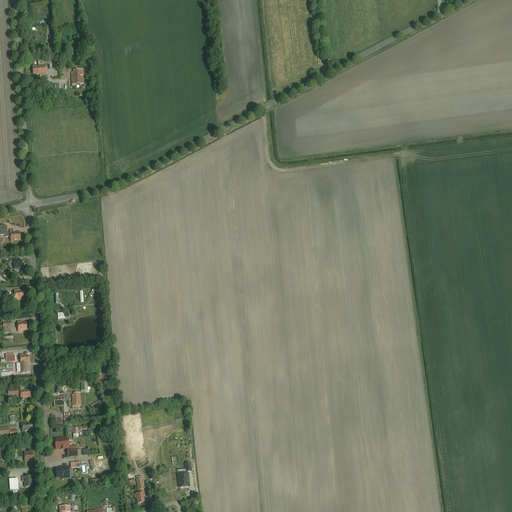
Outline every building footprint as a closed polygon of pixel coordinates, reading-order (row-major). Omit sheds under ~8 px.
[(45,67),(32,68),(33,77),(45,76),(45,67)] [(83,76),(83,71),(72,71),(72,73),(71,73),(71,85),(82,85),(82,76),(83,76)] [(0,235),(7,235),(7,237),(11,236),(10,233),(9,233),(9,226),(0,226),(0,235)] [(11,233),(10,233),(11,236),(11,242),(16,241),(16,240),(23,240),(22,232),(15,233),(11,233)] [(24,261),(15,262),(15,269),(25,268),(24,261)] [(23,321),(19,322),(19,332),(26,331),(25,330),(29,330),(29,322),(23,323),(23,321)] [(25,354),(21,355),(23,373),(31,373),(30,355),(26,356),(25,354)] [(20,390),(9,391),(10,398),(15,398),(14,396),(20,396),(20,390)] [(22,391),(21,391),(22,399),(26,399),(26,398),(33,397),(33,390),(26,391),(22,391)] [(75,395),(73,395),(74,406),(82,406),(82,392),(75,393),(75,395)] [(62,397),(54,398),(55,406),(61,405),(62,407),(67,406),(66,396),(62,397)] [(26,423),(22,423),(23,433),(34,432),(33,423),(26,424),(26,423)] [(10,427),(0,428),(1,436),(11,435),(11,430),(10,427)] [(71,438),(55,439),(56,450),(72,449),(71,438)] [(71,467),(60,468),(60,477),(72,476),(71,467)] [(191,473),(179,475),(181,488),(192,487),(191,473)] [(36,476),(23,477),(24,481),(26,481),(26,487),(37,486),(36,476)] [(22,478),(12,479),(12,480),(10,480),(11,491),(13,490),(19,490),(21,490),(20,485),(23,485),(22,478)] [(143,479),(137,480),(139,490),(145,489),(143,479)] [(146,492),(136,494),(136,497),(138,497),(140,503),(148,502),(146,492)]
